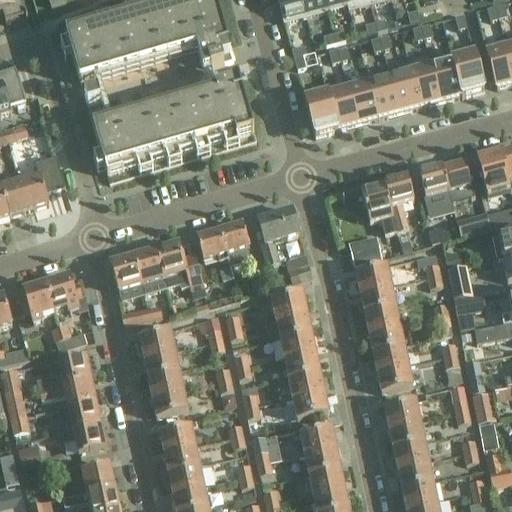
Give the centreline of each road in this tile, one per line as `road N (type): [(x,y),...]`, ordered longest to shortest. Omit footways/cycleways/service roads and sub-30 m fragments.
road 1 (residential): [(375,511),(298,179)]
road 2 (residential): [(91,243),(146,511)]
road 3 (residential): [(91,243),(28,40),(0,49)]
road 4 (residential): [(298,179),(511,123)]
road 5 (residential): [(91,243),(298,179)]
road 6 (residential): [(251,0),(298,179)]
